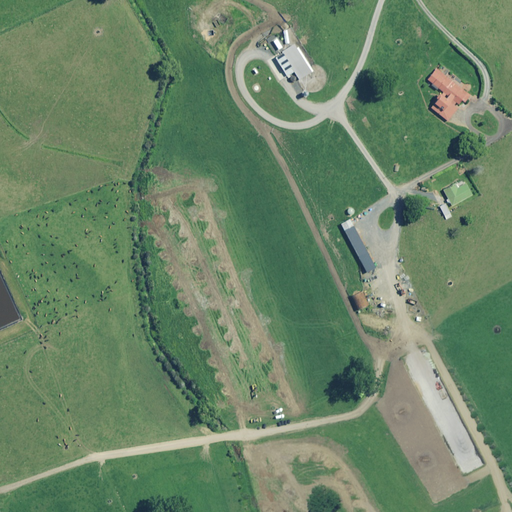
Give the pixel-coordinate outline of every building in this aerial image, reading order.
[(311,72),(294,45),(275,57),(287,76),(294,72),(299,80),(311,72)] [(450,80),(436,69),(427,80),(432,84),(431,85),(441,93),(436,99),(437,100),(431,108),(447,121),(459,107),(458,106),(462,101),(464,103),(470,96),(461,88),(465,84),(454,75),(450,80)] [(472,195),(465,183),(458,187),(456,183),(449,187),(443,190),(452,206),(472,195)] [(452,216),(446,204),(440,207),(446,219),(452,216)] [(367,252),(350,220),(341,225),(358,257),(367,252)] [(370,305),(364,292),(351,297),(357,310),(370,305)]
